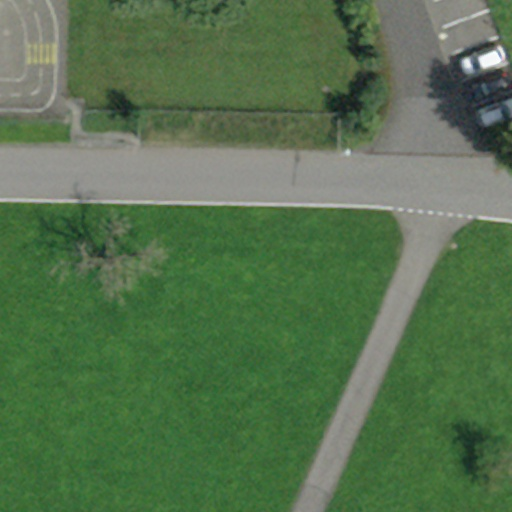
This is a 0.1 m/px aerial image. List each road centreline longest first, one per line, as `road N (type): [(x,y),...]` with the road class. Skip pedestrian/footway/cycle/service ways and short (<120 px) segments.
road 1 (residential): [(0,175),(319,184),(511,205)]
road 2 (track): [(385,0),(417,63),(436,130),(438,196)]
